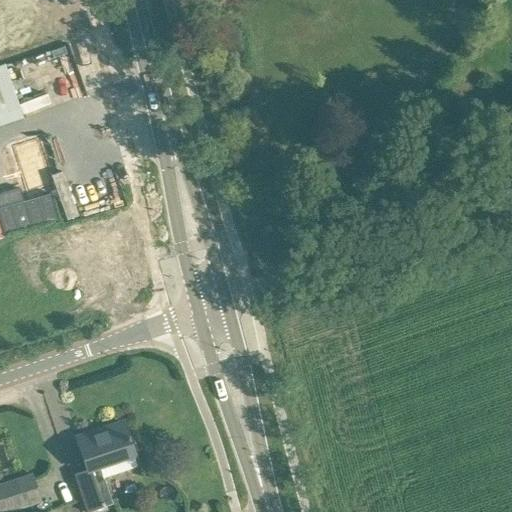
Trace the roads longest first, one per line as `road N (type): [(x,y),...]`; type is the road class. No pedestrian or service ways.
road 1 (secondary): [(267,511),(228,300)]
road 2 (secondary): [(196,311),(224,414),(263,511)]
road 3 (unclassified): [(0,379),(170,321)]
road 4 (secondary): [(168,144),(196,311)]
road 5 (secondary): [(228,300),(168,144)]
road 6 (secondary): [(168,144),(131,0)]
